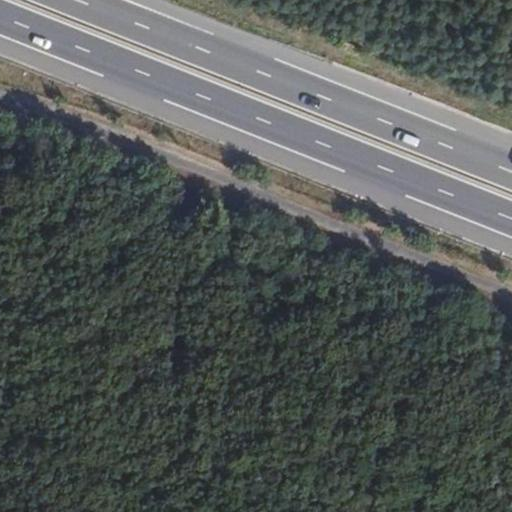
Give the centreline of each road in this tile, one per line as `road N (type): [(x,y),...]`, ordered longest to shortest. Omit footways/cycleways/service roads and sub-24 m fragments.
road 1 (motorway): [(0,16),(511,219)]
road 2 (track): [(511,301),(184,171),(0,110)]
road 3 (motorway): [(511,170),(86,0)]
